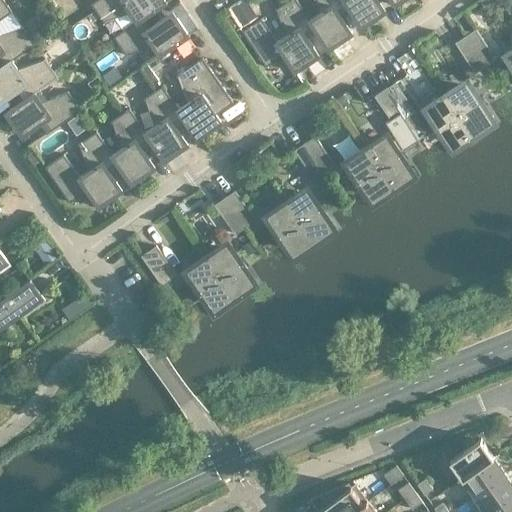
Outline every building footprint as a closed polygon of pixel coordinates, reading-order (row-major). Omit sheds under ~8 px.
[(0,0),(0,20),(12,11),(4,0),(0,0)] [(166,1),(165,0),(96,0),(92,3),(105,22),(106,22),(105,21),(131,11),(138,21),(145,16),(146,17),(168,2),(167,1),(166,1)] [(239,0),(226,9),(227,10),(241,0),(239,0)] [(247,0),(242,0),(231,8),(244,26),(255,18),(249,9),(253,7),(247,0)] [(304,33),(314,27),(314,26),(310,20),(311,19),(298,0),(288,0),(276,8),(277,9),(287,37),(278,42),(262,18),(243,31),(267,66),(284,55),(296,72),(297,71),(296,70),(312,60),(307,52),(314,47),(304,33)] [(315,0),(320,13),(311,19),(310,20),(314,26),(314,27),(329,50),(330,49),(330,48),(345,37),(341,30),(347,25),(338,11),(347,5),(348,4),(345,0),(315,0)] [(345,0),(348,4),(347,5),(362,28),(363,27),(363,26),(379,15),(374,8),(381,3),(378,0),(345,0)] [(188,34),(173,12),(152,26),(146,17),(145,16),(138,21),(114,37),(127,55),(128,55),(128,54),(154,44),(161,55),(190,35),(189,34),(188,34)] [(0,35),(0,58),(4,64),(5,65),(12,60),(35,44),(22,25),(21,26),(22,27),(0,35)] [(476,28),(466,35),(485,65),(496,58),(476,28)] [(485,65),(466,35),(455,42),(475,72),(485,65)] [(178,44),(183,52),(194,44),(189,37),(178,44)] [(98,56),(93,49),(86,54),(91,61),(98,56)] [(54,51),(46,57),(51,64),(59,58),(54,51)] [(19,70),(12,60),(5,65),(4,64),(0,67),(0,102),(0,103),(21,88),(27,97),(28,98),(35,93),(40,90),(58,77),(45,58),(44,59),(45,60),(19,70)] [(189,103),(180,109),(179,110),(184,116),(183,117),(199,140),(200,139),(199,138),(215,127),(210,120),(234,103),(204,58),(178,76),(179,77),(189,103)] [(123,77),(116,66),(103,75),(110,85),(123,77)] [(102,83),(96,76),(88,82),(93,89),(102,83)] [(395,81),(385,88),(405,118),(415,111),(395,81)] [(453,89),(446,93),(474,136),(481,131),(488,126),(483,119),(490,115),(486,108),(486,107),(477,94),(476,94),(472,87),(465,92),(460,85),(453,89)] [(156,126),(147,132),(146,133),(151,139),(150,140),(166,162),(167,162),(166,161),(182,150),(177,142),(184,138),(174,123),(183,117),(184,116),(179,110),(180,109),(164,86),(145,99),(146,100),(147,99),(156,126)] [(405,118),(385,88),(375,95),(395,125),(405,118)] [(47,100),(40,90),(35,93),(28,98),(27,97),(5,112),(6,114),(7,113),(23,135),(44,121),(50,130),(28,145),(29,146),(81,109),(68,91),(67,92),(68,92),(47,100)] [(474,136),(446,93),(439,98),(440,98),(433,103),(437,110),(430,114),(435,121),(435,122),(444,135),(449,142),(456,137),(460,144),(467,140),(474,136)] [(123,149),(114,155),(118,162),(117,162),(133,185),(134,184),(134,183),(149,172),(144,165),(151,160),(141,146),(150,140),(151,139),(146,133),(147,132),(131,109),(112,122),(113,123),(114,122),(123,149)] [(67,122),(77,135),(85,129),(76,116),(67,122)] [(108,169),(117,162),(118,162),(114,155),(98,132),(79,145),(80,146),(81,145),(90,172),(81,178),(65,154),(46,167),(71,203),(88,191),(100,208),(101,207),(101,206),(116,195),(111,188),(118,183),(108,169)] [(315,135),(305,142),(325,172),(335,165),(315,135)] [(373,142),(366,147),(394,189),(401,184),(408,179),(403,172),(410,168),(405,161),(406,161),(397,147),(396,147),(392,140),(385,145),(380,138),(373,143),(373,142)] [(325,172),(305,142),(295,149),(315,179),(325,172)] [(394,189),(366,147),(359,151),(360,152),(353,156),(357,163),(350,168),(355,175),(364,189),(369,196),(376,191),(380,198),(387,193),(388,194),(394,189)] [(33,151),(27,155),(35,165),(40,161),(33,151)] [(235,190),(225,196),(245,226),(255,219),(235,190)] [(293,196),(286,201),(315,243),(322,238),(321,238),(328,233),(324,226),(331,222),(326,215),(326,214),(317,201),(312,194),(305,199),(300,192),(293,197),(293,196)] [(245,226),(225,196),(215,203),(235,233),(245,226)] [(315,243),(286,201),(280,206),(273,211),(278,218),(271,222),(275,229),(284,243),(285,243),(289,250),(296,245),(301,252),(308,247),(315,243)] [(46,237),(35,245),(47,263),(58,255),(46,237)] [(147,250),(141,255),(162,285),(167,282),(167,281),(177,274),(156,245),(148,251),(147,250)] [(214,251),(207,256),(236,297),(243,293),(242,292),(249,287),(245,281),(251,276),(247,269),(238,255),(237,255),(232,249),(226,253),(221,246),(214,251)] [(0,270),(10,263),(0,248),(0,270)] [(236,297),(207,256),(200,260),(200,261),(194,265),(198,272),(192,277),(196,284),(205,298),(206,297),(210,304),(217,299),(222,306),(229,302),(236,297)] [(32,278),(31,277),(0,299),(0,326),(31,305),(34,308),(46,299),(31,279),(32,278)] [(73,306),(65,311),(72,321),(79,315),(73,306)] [(459,478),(460,480),(494,456),(481,438),(451,460),(462,476),(459,478)] [(505,473),(494,456),(460,480),(472,496),(505,473)] [(404,475),(397,464),(384,474),(391,484),(404,475)] [(484,511),(511,492),(511,482),(505,473),(472,496),(482,511),(484,511)] [(426,478),(418,484),(425,494),(433,488),(426,478)] [(352,486),(349,482),(318,495),(325,505),(319,509),(320,511),(351,511),(368,500),(355,483),(352,486)] [(416,491),(409,482),(399,489),(405,499),(416,491)] [(423,501),(416,491),(405,499),(412,509),(423,501)] [(511,511),(511,492),(484,511),(511,511)] [(376,511),(368,500),(351,511),(376,511)] [(443,502),(434,508),(437,511),(449,511),(450,511),(443,502)]
